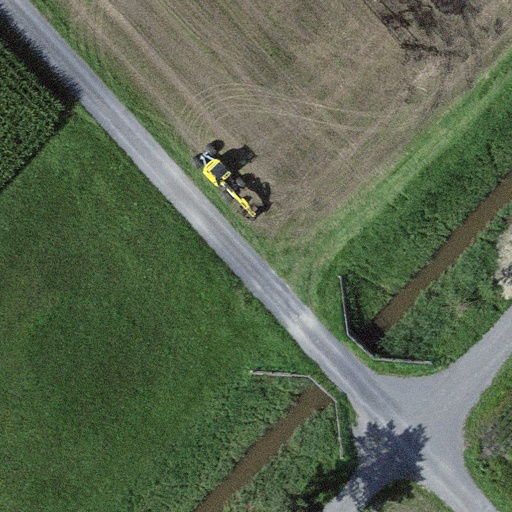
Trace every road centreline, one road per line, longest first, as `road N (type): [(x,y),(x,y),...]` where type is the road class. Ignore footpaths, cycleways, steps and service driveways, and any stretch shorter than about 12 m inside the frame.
road 1 (track): [(4,0),(472,511)]
road 2 (track): [(511,334),(346,511)]
